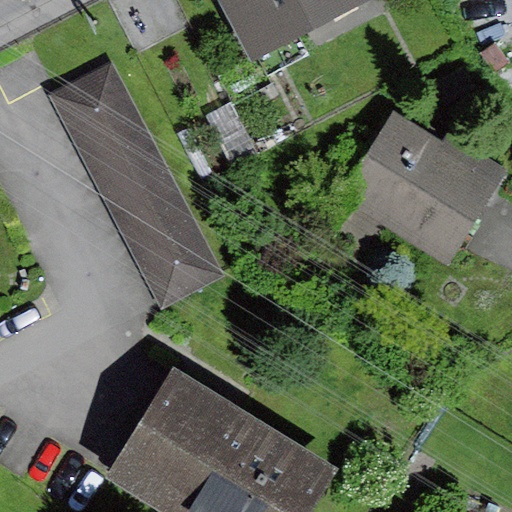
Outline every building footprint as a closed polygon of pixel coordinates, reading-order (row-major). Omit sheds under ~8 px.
[(371,0),(218,0),(253,65),(372,2),(371,0)] [(111,68),(54,97),(163,306),(220,276),(111,68)] [(465,71),(433,85),(446,114),(478,99),(465,71)] [(444,145),(391,113),(339,198),(452,267),(510,173),(450,137),(444,145)] [(318,511),(340,478),(175,376),(108,483),(155,511),(318,511)]
